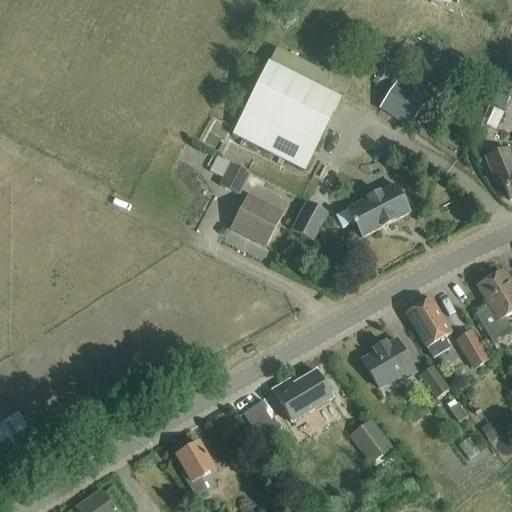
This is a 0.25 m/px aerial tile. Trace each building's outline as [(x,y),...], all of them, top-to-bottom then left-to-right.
[(337,101),(321,94),(330,75),(277,49),(268,68),(265,67),(231,139),(302,173),(337,101)] [(493,82),(498,85),(488,106),(506,115),(511,102),(511,72),(500,67),(493,82)] [(433,102),(387,71),(375,87),(390,97),(378,115),(409,137),(433,102)] [(492,175),(497,173),(509,203),(511,201),(511,164),(511,165),(506,151),(485,159),(492,175)] [(217,159),(210,174),(224,181),(220,188),(238,197),(249,176),(217,159)] [(353,225),(361,241),(408,217),(393,188),(334,219),(341,232),(353,225)] [(230,231),(265,249),(283,217),(247,198),(230,231)] [(289,234),(309,245),(325,217),(304,206),(289,234)] [(477,288),(489,308),(474,317),(491,345),(511,332),(505,320),(511,315),(511,291),(501,274),(477,288)] [(405,317),(431,362),(449,351),(443,341),(450,337),(430,302),(405,317)] [(488,363),(471,335),(457,343),(474,371),(488,363)] [(362,362),(376,384),(381,392),(404,378),(406,380),(414,375),(394,343),(388,347),(387,344),(376,351),(377,353),(362,362)] [(417,378),(435,403),(448,393),(431,368),(417,378)] [(289,383),(272,393),(291,426),(311,414),(333,402),(316,374),(293,388),(290,383),(289,383)] [(254,409),(244,415),(261,443),(279,432),(263,404),(254,409)] [(240,436),(230,422),(216,432),(226,446),(240,436)] [(350,440),(368,469),(392,453),(374,425),(350,440)] [(28,432),(0,448),(0,469),(9,484),(46,461),(28,432)] [(232,452),(239,463),(256,451),(249,441),(232,452)] [(202,481),(215,473),(200,447),(176,460),(184,475),(179,477),(193,502),(209,493),(202,481)] [(113,511),(99,493),(73,511),(113,511)]
